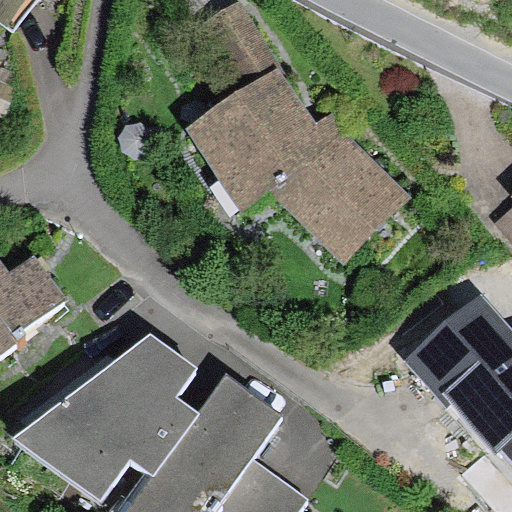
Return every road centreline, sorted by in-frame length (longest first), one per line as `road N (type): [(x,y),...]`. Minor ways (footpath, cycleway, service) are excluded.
road 1 (residential): [(0,194),(51,183),(190,302),(346,409)]
road 2 (residential): [(338,0),(511,80)]
